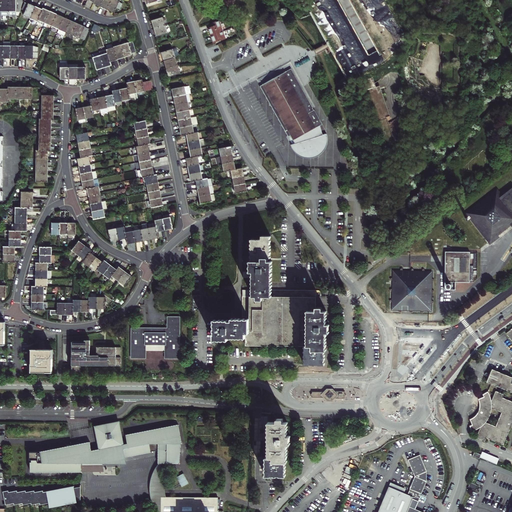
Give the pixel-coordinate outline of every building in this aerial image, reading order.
[(0,0),(1,15),(8,16),(8,0),(0,0)] [(23,0),(8,0),(8,16),(19,16),(23,0)] [(103,0),(100,7),(107,10),(111,0),(103,0)] [(120,1),(117,0),(111,0),(107,10),(114,13),(117,8),(119,2),(120,1)] [(287,0),(305,21),(314,17),(330,45),(342,71),(336,77),(384,212),(490,87),(494,88),(498,83),(500,85),(500,87),(505,90),(506,90),(508,89),(511,84),(511,67),(505,55),(506,53),(475,0),(287,0)] [(23,16),(30,19),(36,6),(29,3),(28,4),(25,2),(22,10),(25,11),(23,16)] [(37,22),(38,20),(43,10),(36,6),(30,19),(37,22)] [(50,11),(43,8),(43,10),(38,20),(45,23),(50,11)] [(45,23),(52,26),(57,14),(50,11),(45,23)] [(52,26),(59,29),(64,17),(57,14),(52,26)] [(59,29),(57,32),(65,35),(66,32),(71,20),(64,17),(59,29)] [(151,21),(154,29),(165,25),(163,17),(151,21)] [(66,32),(73,35),(78,23),(71,20),(66,32)] [(211,36),(223,31),(219,20),(211,23),(212,27),(208,28),(211,36)] [(89,29),(85,27),(85,26),(78,23),(73,35),(80,38),(85,40),(89,29)] [(94,23),(92,29),(93,33),(101,31),(99,26),(94,23)] [(165,25),(154,29),(156,37),(168,33),(165,25)] [(211,36),(213,43),(215,43),(226,39),(223,31),(211,36)] [(133,41),(121,45),(125,57),(132,55),(132,53),(136,52),(133,41)] [(117,60),(125,57),(121,45),(114,47),(117,60)] [(34,46),(26,46),(26,59),(33,59),(33,58),(38,59),(38,47),(34,46)] [(110,62),(117,60),(114,47),(106,49),(110,62)] [(104,68),(111,66),(110,62),(106,49),(99,51),(100,55),(104,68)] [(161,53),(164,61),(175,57),(173,49),(161,53)] [(100,55),(93,58),(97,70),(104,68),(100,55)] [(166,69),(178,65),(175,57),(164,61),(166,69)] [(60,80),(69,79),(69,77),(69,67),(68,64),(60,64),(61,67),(60,67),(60,80)] [(180,73),(178,65),(166,69),(169,77),(180,73)] [(77,67),(69,67),(69,77),(69,79),(77,79),(77,77),(77,67)] [(77,67),(77,77),(77,79),(86,79),(86,67),(77,67)] [(292,70),(260,87),(292,145),(291,147),(292,149),(294,152),(296,154),(300,156),(302,157),(306,158),(310,158),(313,157),(317,156),(319,154),(322,152),(324,149),(326,145),(326,141),(326,139),(326,136),(323,137),(319,127),(321,126),(292,70)] [(142,80),(135,82),(137,93),(144,92),(145,92),(143,82),(143,80),(142,80)] [(143,82),(145,92),(153,90),(154,90),(152,80),(151,80),(152,81),(143,82)] [(127,83),(128,88),(129,95),(136,93),(137,93),(135,82),(127,83)] [(172,89),(174,97),(186,95),(185,86),(172,89)] [(16,88),(8,87),(8,89),(8,99),(16,99),(16,88)] [(32,88),(24,88),(24,99),(32,99),(32,88)] [(120,90),(122,101),(130,99),(129,95),(128,88),(120,90)] [(115,102),(122,101),(120,90),(112,91),(113,95),(115,102)] [(186,95),(174,97),(175,105),(188,102),(190,102),(189,94),(186,95)] [(54,104),(54,96),(43,95),(43,103),(54,104)] [(108,108),(115,106),(115,102),(113,95),(106,96),(108,108)] [(106,96),(98,98),(100,109),(101,113),(109,111),(108,108),(106,96)] [(91,106),(92,111),(100,109),(98,98),(90,100),(91,106)] [(189,110),(188,102),(175,105),(177,112),(189,110)] [(54,111),(54,104),(43,103),(42,111),(54,111)] [(91,106),(84,107),(86,118),(94,117),(92,111),(91,106)] [(76,109),(78,120),(86,118),(84,107),(76,109)] [(177,112),(179,120),(191,118),(189,110),(177,112)] [(51,119),(54,119),(54,111),(42,111),(42,119),(51,119)] [(179,120),(180,128),(192,125),(191,118),(179,120)] [(51,127),(51,119),(42,119),(40,119),(40,127),(51,127)] [(134,123),(136,131),(147,128),(146,120),(134,123)] [(194,133),(192,125),(180,128),(182,136),(187,135),(194,133)] [(40,127),(40,134),(51,135),(51,127),(40,127)] [(135,139),(149,136),(147,128),(136,131),(134,131),(135,139)] [(77,135),(78,143),(89,140),(88,132),(77,135)] [(187,135),(188,142),(199,140),(198,132),(194,133),(187,135)] [(40,134),(39,142),(51,143),(51,135),(40,134)] [(148,144),(150,144),(149,136),(135,139),(137,146),(148,144)] [(78,143),(80,150),(91,148),(89,140),(78,143)] [(188,142),(190,150),(201,148),(199,140),(188,142)] [(39,150),(48,150),(51,150),(51,143),(39,142),(39,150)] [(149,152),(148,144),(137,146),(137,147),(137,148),(133,149),(134,154),(138,153),(138,154),(149,152)] [(219,148),(221,156),(232,154),(231,146),(228,147),(222,148),(219,148)] [(81,158),(90,156),(92,156),(91,148),(80,150),(81,158)] [(191,158),(198,156),(202,155),(201,148),(190,150),(191,158)] [(36,158),(48,158),(48,150),(39,150),(37,150),(36,158)] [(140,162),(151,160),(149,152),(138,154),(140,162)] [(223,164),(234,161),(232,154),(221,156),(216,157),(218,165),(223,164)] [(78,159),(79,166),(90,164),(89,157),(90,157),(90,156),(81,158),(78,159)] [(199,164),(198,156),(191,158),(186,159),(188,166),(199,164)] [(36,158),(36,166),(48,166),(48,158),(36,158)] [(137,170),(153,167),(151,160),(140,162),(139,162),(139,163),(136,164),(137,170)] [(231,170),(235,169),(234,161),(223,164),(224,172),(231,170)] [(79,166),(81,174),(92,172),(90,164),(79,166)] [(188,166),(190,174),(201,172),(199,164),(188,166)] [(36,166),(36,174),(47,174),(48,166),(36,166)] [(143,177),(154,175),(153,167),(137,170),(139,177),(143,176),(143,177)] [(231,170),(233,178),(244,176),(242,168),(235,169),(231,170)] [(81,174),(82,182),(94,179),(92,172),(81,174)] [(202,179),(201,172),(190,174),(191,182),(196,181),(202,179)] [(36,174),(36,182),(47,182),(47,174),(36,174)] [(158,182),(157,174),(154,175),(143,177),(144,184),(146,184),(146,185),(147,184),(158,182)] [(233,178),(234,186),(245,183),(244,176),(233,178)] [(196,181),(198,188),(209,186),(208,178),(202,179),(196,181)] [(84,189),(88,189),(95,187),(94,179),(82,182),(84,189)] [(147,184),(149,192),(160,190),(158,182),(147,184)] [(234,186),(236,194),(247,191),(245,183),(234,186)] [(100,194),(99,186),(95,187),(88,189),(89,196),(100,194)] [(198,188),(199,196),(211,194),(209,186),(198,188)] [(150,200),(161,198),(160,190),(149,192),(149,193),(150,199),(150,200)] [(498,237),(491,243),(487,239),(486,240),(485,239),(486,237),(481,230),(479,231),(478,230),(480,229),(474,222),(472,223),(471,222),(473,220),(469,216),(474,213),(472,211),(474,210),(475,211),(482,206),(481,204),(482,203),(483,205),(491,199),(489,197),(491,196),(492,198),(495,196),(498,199),(499,201),(503,198),(499,193),(497,190),(465,216),(489,245),(491,247),(500,239),(498,237)] [(511,191),(503,198),(499,201),(498,199),(495,196),(492,198),(491,196),(489,197),(491,199),(483,205),(482,203),(481,204),(482,206),(475,211),(474,210),(472,211),(474,213),(469,216),(473,220),(471,222),(472,223),(474,222),(480,229),(478,230),(479,231),(481,230),(486,237),(485,239),(486,240),(487,239),(491,243),(498,237),(494,231),(506,221),(511,228),(511,227),(511,191)] [(22,192),(22,200),(33,200),(33,192),(22,192)] [(89,196),(91,204),(102,202),(100,194),(89,196)] [(212,202),(211,194),(199,196),(201,204),(212,202)] [(152,208),(160,206),(163,205),(161,198),(150,200),(150,201),(152,207),(152,208)] [(27,208),(33,208),(33,200),(22,200),(22,208),(27,208)] [(91,204),(92,212),(104,209),(102,202),(91,204)] [(22,208),(16,207),(16,209),(16,214),(16,215),(27,216),(27,208),(22,208)] [(92,212),(94,220),(105,217),(104,209),(92,212)] [(16,223),(27,223),(27,216),(16,215),(16,223)] [(165,230),(173,229),(171,217),(170,217),(165,218),(163,219),(165,230)] [(157,232),(165,230),(163,219),(155,221),(155,223),(156,227),(157,232)] [(21,231),(27,231),(27,223),(16,223),(16,224),(16,231),(21,231)] [(60,223),(52,223),(52,234),(60,234),(60,223)] [(76,223),(68,223),(68,234),(76,235),(76,223)] [(117,228),(119,240),(127,238),(125,233),(124,227),(117,228)] [(149,228),(151,239),(159,238),(157,232),(156,227),(149,228)] [(111,241),(119,240),(117,228),(109,230),(111,241)] [(143,241),(151,239),(149,228),(148,228),(143,229),(141,230),(143,241)] [(135,243),(143,241),(141,230),(139,230),(134,231),(133,231),(135,243)] [(21,239),(21,231),(16,231),(12,231),(10,231),(10,239),(21,239)] [(128,244),(135,243),(133,231),(132,232),(127,233),(125,233),(127,238),(128,244)] [(252,297),(256,297),(263,297),(275,297),(275,290),(272,290),(272,288),(271,288),(271,287),(272,287),(272,285),(271,285),(271,283),(272,283),(272,282),(271,282),(271,279),(272,279),(272,278),(271,278),(271,275),(272,275),(272,273),(271,273),(271,270),(272,270),(272,268),(271,268),(271,267),(272,267),(272,265),(271,265),(271,263),(272,263),(272,261),(270,261),(270,258),(271,258),(271,256),(270,256),(270,254),(271,254),(271,252),(270,252),(270,250),(271,250),(271,249),(270,249),(270,247),(271,247),(271,245),(270,245),(270,242),(271,242),(271,240),(270,240),(270,238),(271,238),(271,236),(262,236),(261,239),(251,239),(251,241),(252,241),(252,243),(251,243),(251,245),(252,245),(251,247),(251,249),(251,250),(251,252),(251,255),(251,257),(251,260),(251,261),(249,261),(249,263),(250,263),(250,266),(249,266),(249,268),(250,268),(250,271),(249,271),(249,272),(253,272),(253,275),(252,275),(252,276),(253,276),(253,278),(252,278),(252,280),(253,280),(253,281),(252,281),(252,283),(253,283),(253,285),(252,285),(252,287),(253,287),(253,288),(252,288),(252,290),(252,297)] [(10,247),(15,247),(21,247),(21,239),(10,239),(10,247)] [(72,250),(79,255),(86,246),(79,241),(72,250)] [(85,260),(90,253),(92,251),(86,246),(79,255),(85,260)] [(4,247),(4,254),(15,255),(15,247),(10,247),(4,247)] [(52,255),(52,247),(40,247),(40,255),(52,255)] [(445,252),(444,290),(456,291),(456,283),(470,283),(470,252),(445,252)] [(97,258),(90,253),(85,260),(83,262),(90,267),(97,258)] [(4,262),(15,263),(15,255),(4,254),(4,262)] [(52,255),(40,255),(40,263),(48,263),(55,263),(55,255),(52,255)] [(96,271),(97,269),(103,262),(97,258),(90,267),(96,271)] [(97,269),(104,274),(110,265),(104,260),(103,262),(97,269)] [(36,263),(36,271),(48,271),(48,263),(40,263),(36,263)] [(110,279),(112,276),(117,270),(110,265),(104,274),(110,279)] [(112,276),(118,281),(125,272),(119,267),(117,270),(112,276)] [(393,270),(392,310),(428,310),(431,310),(432,271),(409,271),(393,270)] [(118,281),(125,286),(132,277),(125,272),(118,281)] [(44,286),(48,286),(48,278),(36,278),(36,286),(44,286)] [(243,317),(245,317),(245,319),(243,319),(242,319),(240,319),(240,318),(238,318),(238,319),(237,319),(237,318),(235,318),(235,319),(233,319),(233,318),(231,318),(231,321),(228,321),(228,320),(226,320),(224,320),(222,320),(221,320),(219,320),(216,320),(214,319),(214,322),(214,323),(214,326),(214,328),(213,331),(214,331),(214,334),(213,334),(213,340),(215,340),(218,340),(220,340),(222,340),(224,340),(226,340),(228,340),(228,337),(230,337),(230,338),(232,338),(232,337),(233,337),(233,338),(235,338),(235,337),(236,337),(236,338),(238,338),(238,337),(239,337),(239,338),(241,338),(241,337),(244,337),(244,338),(245,338),(245,345),(304,346),(304,348),(304,350),(304,352),(304,354),(304,357),(304,358),(304,360),(304,363),(304,365),(310,365),(310,364),(313,364),(313,365),(316,365),(316,364),(318,364),(318,365),(325,365),(325,363),(324,363),(324,360),(325,360),(325,358),(324,358),(324,357),(325,357),(325,354),(324,354),(324,352),(325,352),(325,351),(326,351),(326,349),(325,349),(325,346),(326,346),(326,344),(326,340),(326,338),(326,337),(326,334),(326,333),(329,333),(329,331),(329,326),(329,324),(326,324),(326,316),(326,315),(326,312),(326,311),(322,311),(322,307),(316,307),(316,304),(313,304),(313,297),(316,297),(316,290),(275,290),(275,297),(263,297),(263,300),(256,300),(256,297),(252,297),(252,290),(242,290),(242,317),(243,317)] [(97,297),(89,297),(89,300),(89,309),(97,309),(97,297)] [(97,309),(105,309),(105,297),(97,297),(97,309)] [(32,302),(32,310),(44,310),(44,302),(32,302)] [(57,303),(57,310),(57,314),(65,315),(66,303),(57,303)] [(73,315),(73,312),(74,303),(66,303),(65,315),(73,315)] [(165,358),(179,358),(180,317),(168,317),(168,327),(169,327),(169,328),(168,328),(157,328),(157,331),(153,331),(153,328),(131,328),(131,358),(146,358),(146,351),(146,345),(165,345),(165,351),(165,358)] [(511,327),(506,332),(511,339),(511,376),(492,369),(486,382),(511,392),(511,327)] [(80,372),(80,365),(120,366),(121,347),(97,347),(97,352),(91,351),(92,340),(86,340),(86,342),(72,342),(72,372),(80,372)] [(31,372),(52,372),(52,350),(32,349),(31,372)] [(346,395),(345,394),(345,391),(336,391),(335,391),(334,390),(333,389),(327,389),(325,390),(324,392),(312,391),(312,393),(310,394),(312,396),(312,397),(324,398),(325,399),(327,401),(333,401),(334,399),(335,398),(336,398),(345,398),(345,396),(346,395)] [(478,430),(480,428),(476,438),(485,441),(487,438),(504,445),(510,430),(511,430),(511,427),(511,401),(504,398),(505,395),(496,391),(492,401),(491,398),(490,395),(488,390),(482,394),(484,397),(479,399),(480,402),(481,405),(481,408),(480,411),(478,414),(477,416),(476,417),(473,419),(470,420),(472,425),(468,426),(469,432),(472,432),(475,431),(478,430)] [(265,476),(286,476),(286,462),(287,462),(287,444),(290,444),(290,435),(287,435),(287,422),(283,422),(283,419),(277,418),(277,422),(268,422),(267,457),(265,457),(265,476)] [(180,443),(182,443),(178,425),(126,435),(127,440),(128,444),(123,445),(123,441),(119,422),(96,427),(100,449),(92,451),(91,448),(89,449),(88,444),(84,445),(83,443),(39,452),(30,452),(30,460),(32,460),(32,462),(30,462),(30,472),(82,472),(82,459),(87,458),(88,460),(102,457),(102,461),(116,461),(118,461),(120,460),(121,460),(123,458),(124,457),(158,450),(158,464),(161,464),(180,464),(180,443)] [(481,453),(480,458),(497,464),(499,458),(481,453)] [(378,511),(421,511),(415,509),(420,498),(418,497),(420,493),(421,494),(427,481),(427,472),(420,455),(408,460),(415,477),(410,489),(408,495),(389,487),(378,511)] [(104,472),(102,461),(102,457),(88,460),(87,458),(82,459),(82,472),(104,472)] [(157,511),(160,511),(161,497),(166,497),(161,464),(158,464),(157,466),(154,470),(152,474),(152,477),(151,480),(150,485),(150,487),(150,489),(150,492),(150,494),(151,499),(152,502),(153,504),(155,508),(157,511)] [(183,487),(189,483),(184,473),(177,477),(183,487)] [(74,486),(47,491),(44,492),(43,490),(41,491),(38,491),(35,492),(35,490),(29,491),(26,492),(26,490),(20,491),(18,492),(17,490),(12,491),(9,492),(9,490),(3,491),(6,505),(14,503),(14,505),(23,503),(23,505),(31,503),(32,505),(40,503),(40,505),(49,503),(50,507),(77,502),(77,501),(81,500),(81,487),(74,488),(74,486)] [(220,499),(218,499),(218,497),(166,497),(161,497),(160,511),(223,511),(218,511),(218,503),(220,503),(220,499)]
